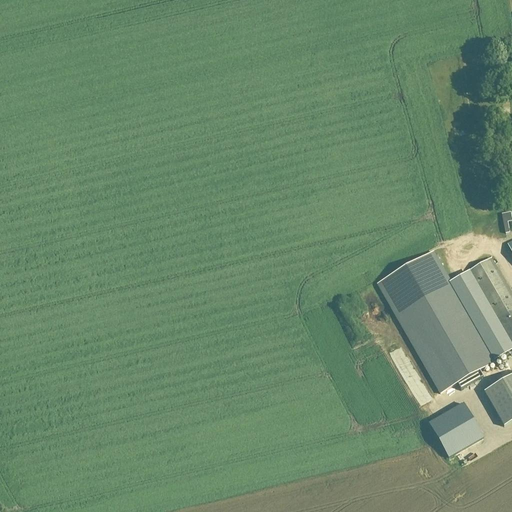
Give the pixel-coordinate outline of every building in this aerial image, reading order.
[(483,379),(479,373),(496,364),(495,361),(450,283),(433,254),(377,286),(440,395),(457,386),(460,392),(483,379)] [(511,351),(511,295),(491,259),(467,273),(511,351)] [(355,321),(360,328),(367,322),(362,315),(355,321)] [(404,348),(392,355),(422,407),(434,400),(404,348)] [(511,423),(511,377),(484,393),(504,428),(511,423)] [(463,405),(428,425),(448,460),(483,440),(463,405)]
